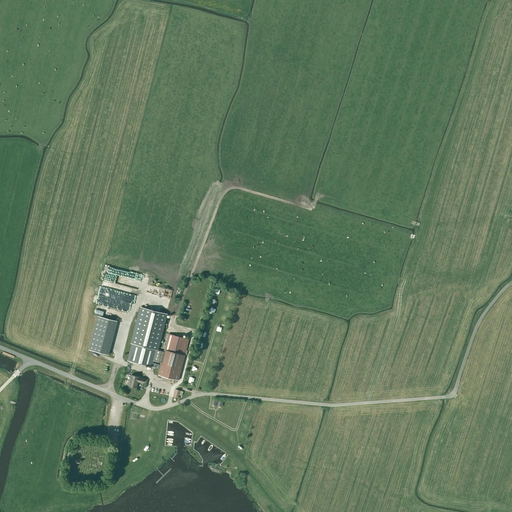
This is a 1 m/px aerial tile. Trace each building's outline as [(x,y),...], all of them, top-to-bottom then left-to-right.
[(105,274),(102,287),(103,287),(101,295),(119,300),(120,296),(121,297),(122,292),(121,292),(124,279),(105,274)] [(108,355),(117,321),(97,316),(89,350),(108,355)] [(178,380),(179,378),(184,355),(189,339),(168,334),(166,343),(163,352),(156,350),(161,332),(136,326),(127,361),(152,367),(159,368),(158,374),(178,380)] [(138,382),(142,383),(143,379),(139,377),(131,375),(128,386),(136,388),(138,382)] [(130,415),(129,422),(133,423),(134,417),(138,418),(139,410),(131,409),(130,415)]
